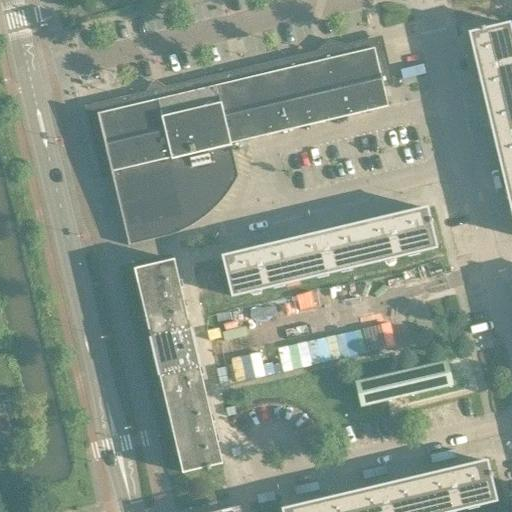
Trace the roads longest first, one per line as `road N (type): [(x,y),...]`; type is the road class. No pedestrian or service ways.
road 1 (tertiary): [(130,511),(28,78)]
road 2 (residential): [(424,0),(511,344)]
road 3 (residential): [(28,78),(342,0)]
road 4 (residential): [(292,468),(511,424)]
road 5 (residential): [(292,468),(287,440),(259,441),(254,468),(284,476)]
